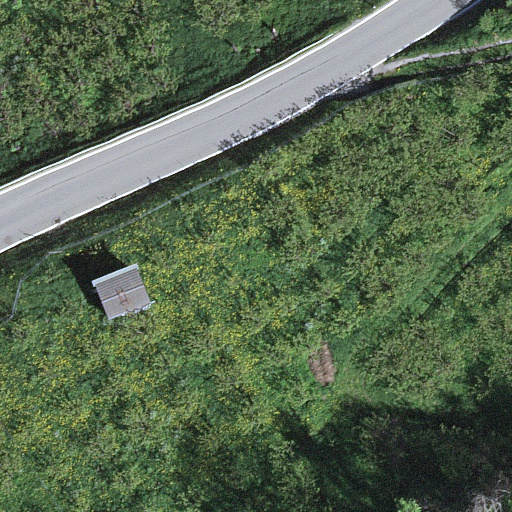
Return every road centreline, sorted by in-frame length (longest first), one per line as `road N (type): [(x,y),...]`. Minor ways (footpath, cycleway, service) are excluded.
road 1 (tertiary): [(443,0),(228,120),(0,221)]
road 2 (track): [(511,50),(383,66),(368,47)]
